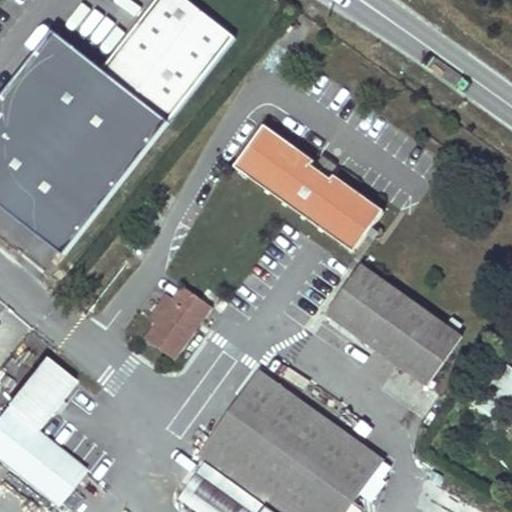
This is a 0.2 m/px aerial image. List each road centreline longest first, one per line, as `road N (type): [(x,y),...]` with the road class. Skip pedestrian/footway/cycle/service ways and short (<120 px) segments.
road 1 (unknown): [(87,339),(247,106),(289,103),(388,161)]
road 2 (secondary): [(392,21),(511,107)]
